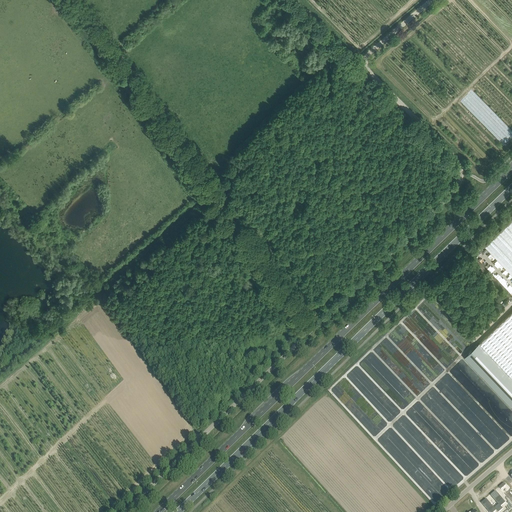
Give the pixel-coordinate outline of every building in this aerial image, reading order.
[(511,220),(485,247),(511,275),(511,220)] [(511,312),(479,344),(499,364),(511,377),(511,312)] [(386,338),(373,349),(384,362),(385,359),(386,360),(391,362),(394,359),(396,360),(394,357),(400,352),(398,350),(394,348),(391,350),(391,351),(393,354),(388,352),(387,351),(389,349),(388,349),(385,347),(386,345),(389,342),(387,339),(386,338)] [(479,344),(464,358),(511,408),(511,377),(499,364),(479,344)] [(416,360),(420,357),(408,345),(404,348),(406,351),(405,352),(407,354),(406,355),(411,360),(413,358),(416,360)] [(370,393),(365,398),(378,411),(383,406),(370,393)] [(411,410),(407,414),(416,425),(421,421),(411,410)] [(476,454),(473,455),(472,452),(468,453),(467,447),(460,449),(462,458),(465,457),(473,455),(474,461),(479,459),(479,457),(477,458),(476,454)] [(468,467),(462,472),(466,476),(472,471),(468,467)] [(486,499),(482,503),(489,511),(494,511),(496,511),(497,511),(499,511),(503,509),(501,507),(505,503),(496,491),(491,495),(499,504),(494,508),(486,499)]
